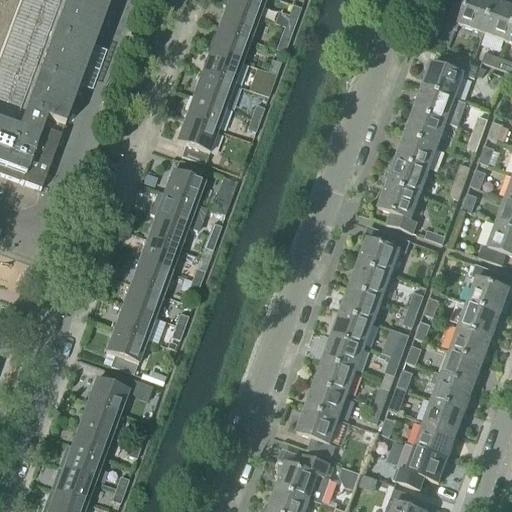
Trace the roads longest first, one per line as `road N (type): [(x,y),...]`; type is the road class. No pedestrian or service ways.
road 1 (residential): [(220,511),(406,0)]
road 2 (residential): [(0,506),(92,247)]
road 3 (residential): [(51,232),(137,0)]
road 4 (residential): [(116,206),(187,0)]
